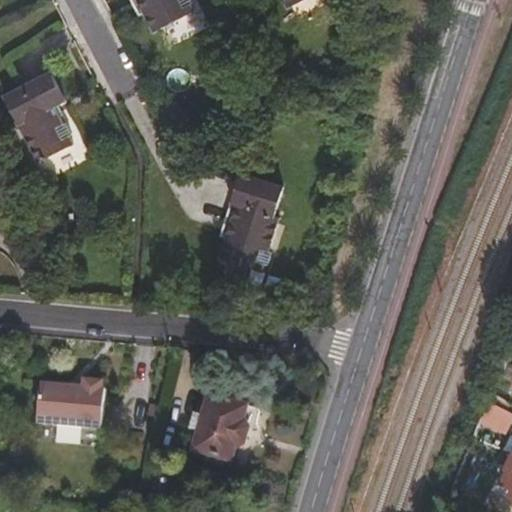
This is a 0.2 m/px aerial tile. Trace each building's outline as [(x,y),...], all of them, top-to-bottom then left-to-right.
[(132,0),(133,0),(137,0),(144,12),(154,31),(194,10),(193,7),(190,3),(192,0),(132,0)] [(144,12),(137,0),(133,0),(132,0),(139,14),(144,12)] [(73,133),(67,122),(63,123),(54,105),(66,99),(51,70),(3,95),(38,161),(74,143),(70,136),(73,133)] [(270,247),(279,216),(275,214),(284,184),(240,172),(226,220),(231,222),(227,236),(221,255),(221,257),(264,268),(266,262),(269,262),(273,250),(270,247)] [(227,236),(231,222),(226,220),(222,234),(227,236)] [(100,430),(104,390),(101,390),(102,382),(82,380),(82,388),(39,383),(36,424),(100,430)] [(234,460),(247,407),(205,398),(200,417),(191,415),(189,429),(196,430),(192,450),(234,460)] [(511,436),(509,435),(503,449),(511,455),(505,467),(508,470),(502,480),(511,485),(511,490),(511,493),(511,436)]
